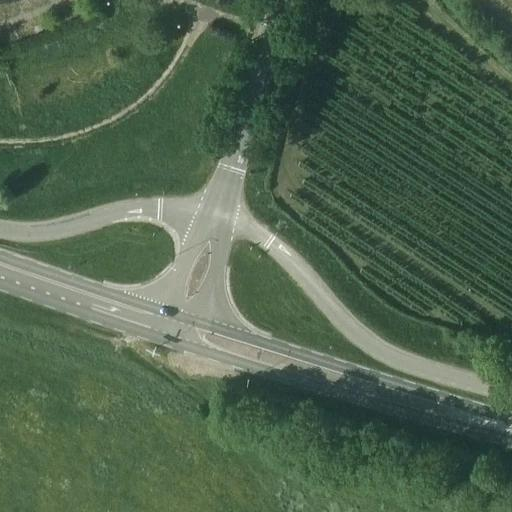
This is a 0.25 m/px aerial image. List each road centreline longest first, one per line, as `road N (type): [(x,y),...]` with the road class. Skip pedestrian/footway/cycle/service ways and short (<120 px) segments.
road 1 (primary): [(169,342),(442,423),(511,435)]
road 2 (unclassified): [(511,392),(370,347),(272,242),(216,214)]
road 3 (primary): [(511,429),(444,399),(197,321)]
road 4 (unclassified): [(216,214),(276,0)]
road 5 (unclassified): [(216,214),(149,207),(49,231),(0,231)]
road 6 (primary): [(0,282),(169,342)]
road 7 (primary): [(165,310),(0,255)]
